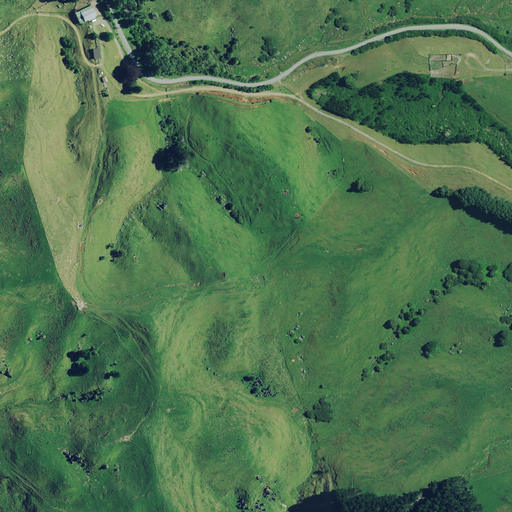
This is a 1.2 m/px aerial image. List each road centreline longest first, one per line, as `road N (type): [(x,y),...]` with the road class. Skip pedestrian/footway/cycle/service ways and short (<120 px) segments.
road 1 (unclassified): [(104,0),(137,67),(161,82),(264,83),(304,54),(411,21),(477,24),(511,50)]
road 2 (track): [(511,189),(466,167),(416,163),(293,96),(212,88),(167,93)]
